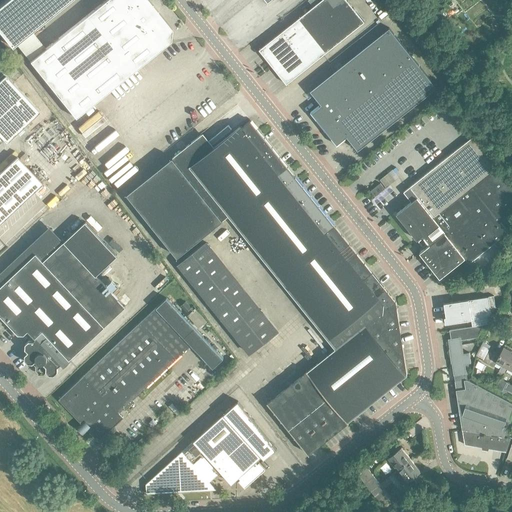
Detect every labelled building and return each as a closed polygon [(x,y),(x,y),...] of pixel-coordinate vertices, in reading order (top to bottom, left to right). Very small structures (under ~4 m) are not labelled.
[(10,0),(0,9),(0,23),(16,42),(66,0),(10,0)] [(168,30),(143,0),(105,0),(30,62),(76,118),(160,50),(158,47),(167,40),(168,30)] [(177,0),(170,0),(182,17),(187,13),(177,0)] [(223,13),(236,0),(228,0),(219,8),(223,13)] [(287,85),(343,40),(364,23),(345,0),(323,0),(259,51),(287,85)] [(358,150),(437,87),(389,28),(310,91),(321,105),(312,112),(337,144),(347,136),(358,150)] [(6,137),(36,111),(3,74),(0,76),(0,137),(4,134),(6,137)] [(299,120),(310,133),(317,127),(307,114),(299,120)] [(396,301),(250,121),(242,127),(240,125),(214,147),(204,134),(130,193),(180,254),(229,215),(259,253),(290,291),(336,348),(267,403),(294,435),(308,454),(407,375),(396,301)] [(468,263),(509,231),(501,222),(511,212),(511,184),(473,136),(404,192),(411,202),(397,214),(417,240),(422,235),(424,237),(424,238),(428,243),(430,245),(420,253),(440,279),(465,259),(468,263)] [(0,222),(42,183),(17,157),(0,172),(0,222)] [(120,167),(116,169),(122,179),(126,176),(120,167)] [(389,172),(380,180),(386,187),(395,180),(389,172)] [(60,194),(71,188),(68,183),(58,190),(60,194)] [(376,197),(384,190),(380,185),(372,192),(376,197)] [(43,201),(36,209),(41,214),(48,206),(43,201)] [(87,210),(83,213),(103,235),(107,231),(87,210)] [(32,212),(17,230),(22,234),(38,216),(32,212)] [(306,358),(323,345),(235,227),(225,220),(210,231),(277,320),(269,325),(272,329),(269,332),(263,323),(262,322),(262,321),(256,316),(254,319),(248,324),(250,327),(245,331),(247,334),(243,338),(246,342),(242,349),(247,352),(262,341),(264,344),(285,359),(287,361),(291,365),(290,367),(304,356),(306,358)] [(117,255),(85,221),(63,242),(49,227),(0,274),(0,315),(18,335),(24,335),(27,331),(35,339),(34,341),(29,341),(25,344),(25,349),(28,352),(25,355),(25,360),(28,363),(33,364),(36,366),(36,371),(39,374),(44,374),(47,372),(50,375),(54,375),(58,372),(58,367),(61,364),(64,368),(70,361),(126,308),(95,275),(117,255)] [(111,241),(120,253),(125,249),(116,237),(111,241)] [(493,323),(491,309),(495,309),(494,296),(444,303),(445,317),(444,317),(445,324),(471,320),(472,326),(493,323)] [(219,359),(222,359),(222,355),(205,327),(205,323),(195,308),(182,316),(174,315),(168,306),(167,318),(164,320),(159,312),(166,307),(161,300),(152,306),(157,314),(159,315),(165,324),(165,328),(164,328),(164,338),(165,340),(165,346),(174,360),(191,349),(202,366),(208,366),(219,359)] [(483,326),(449,330),(451,339),(448,339),(450,349),(451,349),(453,363),(452,363),(454,375),(466,373),(465,364),(471,363),(469,353),(463,353),(461,337),(478,335),(483,326)] [(404,329),(408,355),(417,354),(414,328),(404,329)] [(506,368),(511,357),(511,351),(504,347),(500,354),(484,346),(479,356),(484,359),(483,362),(493,367),(496,362),(506,368)] [(164,350),(154,359),(167,372),(175,363),(164,350)] [(183,370),(174,380),(188,394),(196,384),(183,370)] [(505,436),(511,413),(511,402),(468,380),(466,373),(454,375),(455,382),(463,429),(505,436)] [(500,385),(494,374),(486,378),(492,389),(500,385)] [(508,391),(511,385),(506,382),(503,388),(508,391)] [(168,387),(160,394),(174,407),(182,400),(168,387)] [(154,398),(145,410),(159,424),(169,414),(154,398)] [(258,464),(256,463),(276,444),(238,402),(146,485),(147,494),(211,491),(210,482),(221,473),(232,485),(239,478),(241,479),(239,481),(245,488),(266,469),(260,463),(258,464)] [(85,420),(77,428),(82,434),(91,426),(85,420)] [(136,426),(123,441),(131,450),(149,433),(141,424),(139,427),(136,426)] [(506,452),(510,439),(462,430),(465,445),(506,452)] [(119,459),(124,455),(118,448),(113,452),(119,459)] [(398,470),(411,460),(401,448),(388,458),(398,470)] [(411,460),(398,470),(407,481),(420,471),(411,460)] [(380,484),(364,464),(355,472),(370,491),(380,484)] [(382,497),(376,488),(371,492),(378,500),(382,497)]
